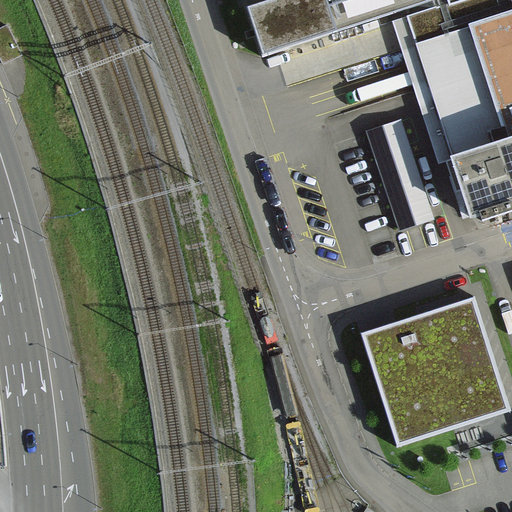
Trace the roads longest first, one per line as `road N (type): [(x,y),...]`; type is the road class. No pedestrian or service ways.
road 1 (residential): [(299,305),(194,0)]
road 2 (primary): [(0,201),(40,387),(55,511)]
road 3 (residential): [(403,511),(355,463),(299,305)]
road 4 (residential): [(299,305),(511,237)]
